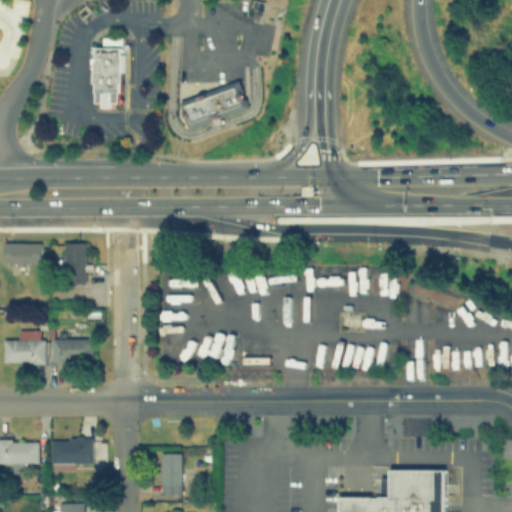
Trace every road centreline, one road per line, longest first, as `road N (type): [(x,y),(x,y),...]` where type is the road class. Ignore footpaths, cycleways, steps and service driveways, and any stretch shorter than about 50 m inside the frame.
road 1 (tertiary): [(214,399),(484,397),(511,409)]
road 2 (primary): [(334,177),(122,176)]
road 3 (primary): [(511,174),(334,177)]
road 4 (motorway): [(511,135),(444,88),(419,35),(416,0)]
road 5 (residential): [(120,231),(121,399)]
road 6 (primary): [(119,205),(279,206)]
road 7 (primary): [(373,207),(511,205)]
road 8 (motorway): [(279,206),(413,229)]
road 9 (primary): [(122,176),(0,176)]
road 10 (tertiary): [(0,399),(121,399)]
